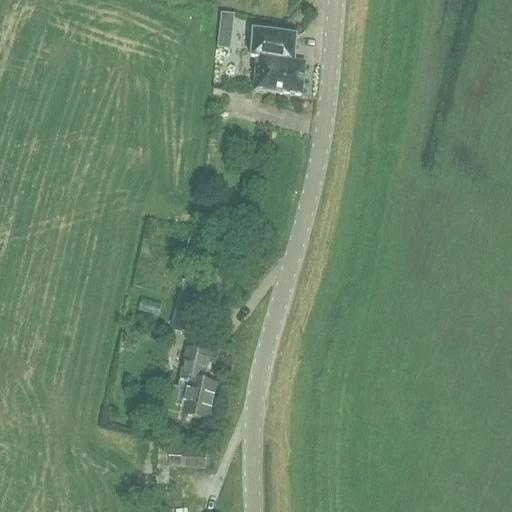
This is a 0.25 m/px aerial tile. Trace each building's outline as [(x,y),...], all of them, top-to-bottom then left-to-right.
[(261,59),(257,93),(301,97),(304,64),(293,63),(296,37),(254,33),(251,58),(261,59)] [(235,63),(247,61),(245,46),(234,47),(235,63)] [(171,331),(173,332),(195,339),(205,302),(184,297),(181,295),(171,331)] [(190,382),(187,394),(172,390),(166,411),(182,415),(209,422),(218,387),(203,383),(211,353),(186,349),(180,380),(190,382)] [(169,468),(204,469),(205,450),(170,448),(170,449),(157,449),(156,483),(168,485),(169,468)]
